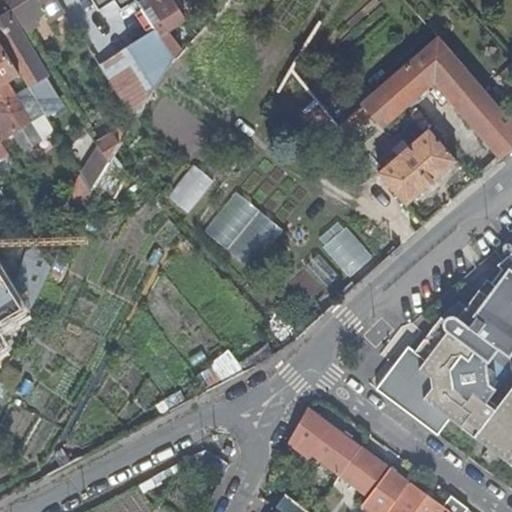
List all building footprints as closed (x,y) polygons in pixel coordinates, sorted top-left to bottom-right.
[(57,0),(6,0),(26,32),(40,23),(36,18),(45,13),(50,21),(65,11),(57,0)] [(136,0),(104,0),(108,5),(117,0),(122,9),(136,0)] [(185,17),(174,0),(142,0),(138,3),(156,30),(175,59),(182,50),(168,29),(185,17)] [(46,76),(8,14),(0,18),(0,44),(19,75),(27,88),(46,76)] [(100,67),(134,122),(175,59),(156,30),(100,67)] [(435,82),(502,158),(511,149),(511,108),(507,113),(502,106),(499,108),(495,103),(499,99),(491,90),(487,93),(437,38),(337,127),(342,133),(366,111),(382,129),(435,82)] [(8,83),(19,75),(0,44),(0,96),(22,131),(31,125),(9,88),(10,87),(8,83)] [(174,63),(157,90),(217,127),(234,100),(174,63)] [(508,85),(511,81),(511,63),(499,75),(508,85)] [(0,113),(14,136),(22,131),(0,96),(0,113)] [(193,153),(208,132),(166,103),(152,123),(193,153)] [(428,129),(408,148),(400,155),(378,174),(407,206),(457,161),(434,135),(436,133),(433,129),(431,132),(428,129)] [(112,133),(96,144),(100,151),(108,163),(112,155),(119,144),(112,133)] [(400,155),(408,148),(403,143),(395,150),(400,155)] [(100,151),(84,178),(92,189),(108,163),(100,151)] [(73,198),(83,204),(92,189),(84,178),(73,198)] [(345,223),(318,247),(348,281),(375,257),(345,223)] [(24,244),(16,264),(10,262),(0,286),(0,297),(31,310),(53,256),(24,244)] [(511,389),(496,410),(487,403),(497,390),(490,384),(490,381),(494,380),(495,377),(496,375),(496,372),(494,369),(492,368),(487,367),(487,365),(493,357),(480,347),(486,339),(511,357),(511,355),(511,253),(506,259),(504,261),(504,267),(505,270),(508,273),(497,286),(491,283),(487,283),(485,284),(483,286),(459,318),(456,317),(452,317),(447,320),(442,316),(416,352),(426,360),(420,368),(430,376),(432,389),(425,399),(511,464),(511,389)] [(0,373),(0,374),(9,356),(0,342),(0,373)] [(312,453),(341,475),(362,448),(359,445),(309,409),(290,442),(309,457),(312,453)] [(200,453),(225,478),(232,465),(213,446),(200,453)] [(364,503),(374,511),(389,511),(410,484),(362,448),(341,475),(369,496),(364,503)] [(466,511),(469,508),(453,496),(443,509),(412,485),(391,511),(466,511)] [(277,506),(285,511),(290,511),(296,504),(285,496),(277,506)] [(296,504),(290,511),(310,511),(297,502),(296,504)]
